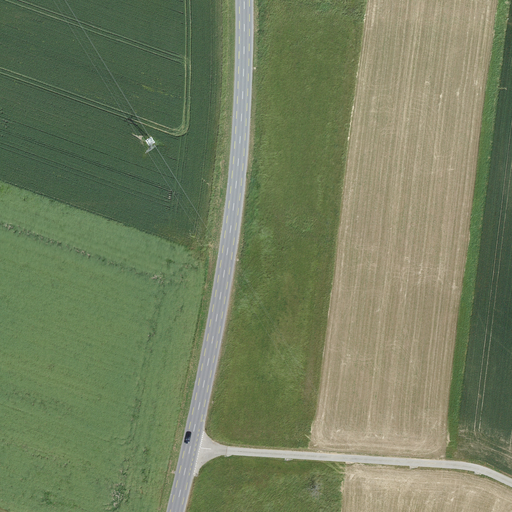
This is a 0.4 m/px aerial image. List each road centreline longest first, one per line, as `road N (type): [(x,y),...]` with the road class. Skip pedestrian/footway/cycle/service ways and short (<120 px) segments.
road 1 (secondary): [(176,511),(235,200),(241,0)]
road 2 (track): [(190,451),(457,467),(511,484)]
